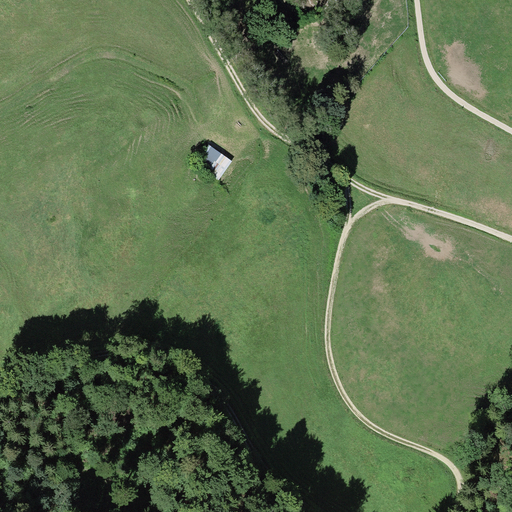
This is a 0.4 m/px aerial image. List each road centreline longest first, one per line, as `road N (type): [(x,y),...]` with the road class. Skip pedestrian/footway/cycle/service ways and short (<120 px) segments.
road 1 (track): [(511,238),(340,178),(263,126),(185,0)]
road 2 (track): [(453,511),(461,475),(455,464),(379,430),(349,406),(330,364),(329,308),(346,227),(340,178)]
road 3 (track): [(0,372),(134,348),(184,362),(224,402),(275,488),(315,511)]
road 4 (track): [(414,0),(427,66),(440,87),(511,132)]
road 5 (track): [(155,511),(91,473),(0,438)]
